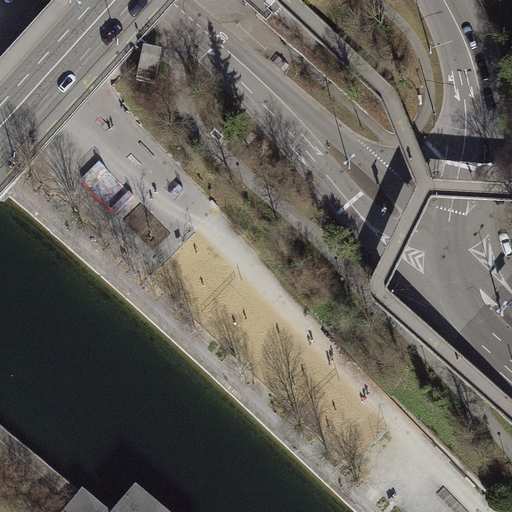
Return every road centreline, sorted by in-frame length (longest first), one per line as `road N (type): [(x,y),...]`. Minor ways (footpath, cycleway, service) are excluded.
road 1 (tertiary): [(224,51),(342,198)]
road 2 (tertiary): [(371,169),(224,51)]
road 3 (tertiary): [(0,125),(112,0)]
road 4 (tertiary): [(342,198),(368,250),(451,310)]
road 5 (tertiary): [(501,211),(507,173),(499,120),(472,70)]
road 6 (tertiary): [(462,124),(444,244)]
